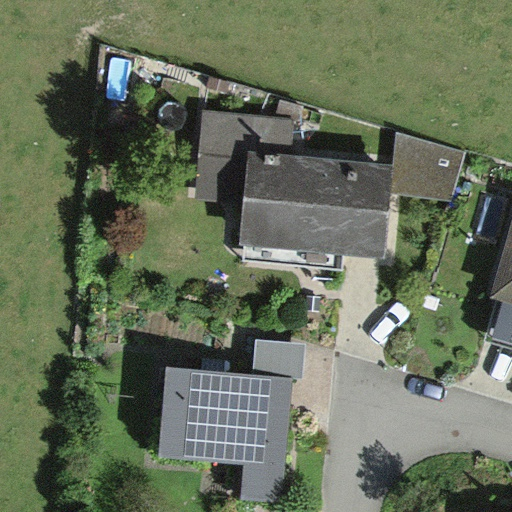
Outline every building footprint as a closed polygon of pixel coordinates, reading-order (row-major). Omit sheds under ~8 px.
[(294,118),(203,109),(195,198),(243,202),(239,245),(245,245),(344,254),(361,256),(385,258),(391,193),(393,165),(290,155),(294,118)] [(465,152),(397,131),(393,165),(391,193),(452,201),(465,152)] [(511,222),(490,298),(497,300),(511,304),(511,222)] [(342,270),(344,254),(245,245),(244,260),(342,270)] [(511,304),(497,300),(484,341),(511,349),(511,304)] [(256,339),(253,375),(293,378),(302,379),(305,343),(256,339)] [(253,375),(166,367),(159,457),(244,464),(241,500),(282,503),(291,396),(293,378),(253,375)]
